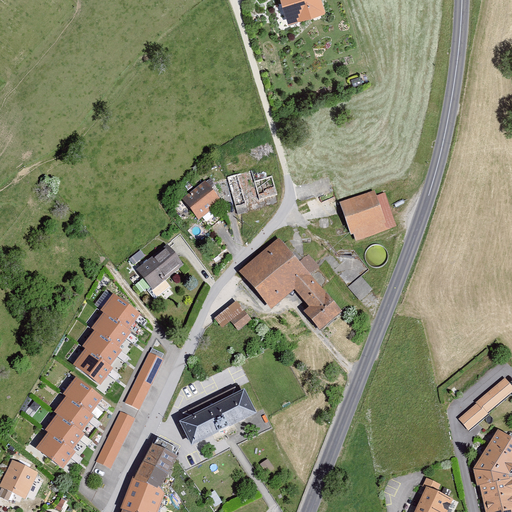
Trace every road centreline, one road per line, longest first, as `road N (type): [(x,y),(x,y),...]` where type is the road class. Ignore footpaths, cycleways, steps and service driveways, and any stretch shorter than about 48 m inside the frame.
road 1 (tertiary): [(307,511),(434,177),(461,0)]
road 2 (residential): [(109,511),(216,293),(286,214),(287,175)]
road 3 (track): [(287,175),(230,0)]
